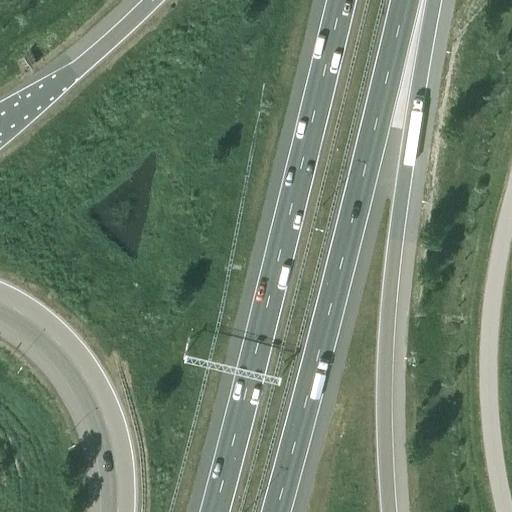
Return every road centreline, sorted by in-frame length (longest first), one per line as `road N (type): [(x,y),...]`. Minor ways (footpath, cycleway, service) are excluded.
road 1 (motorway): [(343,0),(213,511)]
road 2 (motorway): [(277,511),(406,0)]
road 3 (motorway): [(391,511),(383,428),(388,288),(435,0)]
road 4 (unclassified): [(505,511),(487,332),(511,199)]
road 5 (motorway): [(0,301),(57,338),(81,366),(117,462),(118,511)]
road 6 (motorway): [(154,0),(62,82),(0,121)]
